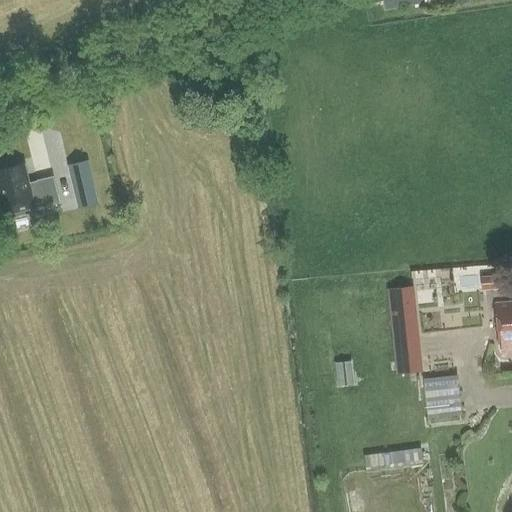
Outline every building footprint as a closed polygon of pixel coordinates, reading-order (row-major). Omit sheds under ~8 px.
[(382,0),(384,10),(424,3),(423,0),(382,0)] [(96,158),(76,162),(85,208),(106,203),(96,158)] [(29,186),(24,164),(0,170),(0,201),(3,216),(58,203),(53,177),(37,181),(38,183),(29,186)] [(505,279),(481,280),(482,292),(505,291),(505,279)] [(412,289),(389,292),(397,376),(421,373),(412,289)] [(511,302),(496,304),(500,356),(511,355),(511,302)] [(431,378),(458,376),(456,360),(455,360),(430,362),(431,378)] [(354,385),(351,361),(335,362),(337,386),(354,385)] [(458,384),(423,388),(427,417),(461,413),(458,384)] [(420,451),(364,459),(366,473),(422,465),(420,451)]
